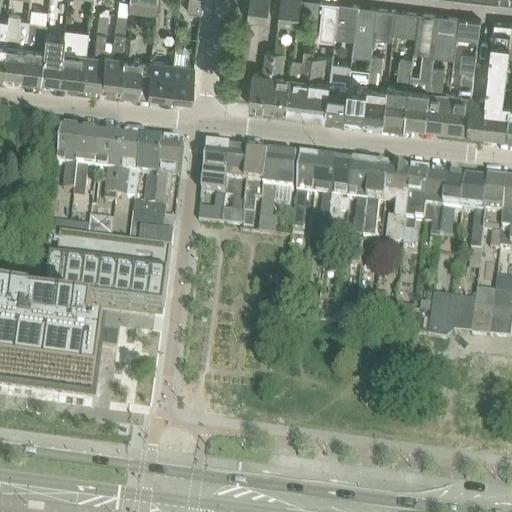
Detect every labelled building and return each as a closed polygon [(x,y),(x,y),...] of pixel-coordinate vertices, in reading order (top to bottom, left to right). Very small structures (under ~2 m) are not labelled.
[(128,0),(129,2),(127,12),(155,15),(156,0),(128,0)] [(188,0),(187,11),(200,12),(200,10),(201,2),(201,1),(201,0),(188,0)] [(268,21),(270,0),(250,0),(248,19),(268,21)] [(281,0),(279,23),(299,25),(300,13),(301,0),(281,0)] [(301,0),(300,13),(318,16),(320,0),(316,0),(301,0)] [(104,55),(100,87),(118,89),(125,34),(127,16),(127,12),(129,2),(118,1),(116,15),(112,56),(104,55)] [(322,1),(318,39),(334,41),(334,37),(338,2),(322,1)] [(338,2),(334,37),(355,40),(359,5),(338,2)] [(372,56),(374,38),(377,7),(359,5),(355,40),(353,57),(371,59),(372,56)] [(24,45),(20,77),(39,80),(45,32),(46,22),(45,22),(47,9),(31,7),(29,20),(27,20),(24,45)] [(85,53),(81,85),(100,87),(104,55),(103,55),(108,16),(109,7),(106,7),(99,13),(99,15),(98,15),(94,54),(85,53)] [(393,40),(394,33),(397,9),(377,7),(374,38),(393,40)] [(417,12),(397,9),(394,33),(414,36),(417,12)] [(424,54),(421,75),(410,74),(404,123),(425,126),(432,66),(435,41),(438,14),(417,12),(414,36),(413,52),(424,54)] [(8,14),(7,20),(1,75),(20,77),(24,45),(27,20),(19,19),(19,15),(8,14)] [(460,17),(438,14),(435,41),(457,44),(457,39),(460,17)] [(460,17),(457,39),(478,42),(480,20),(460,17)] [(490,67),(486,97),(486,99),(488,99),(484,133),(507,135),(511,102),(504,101),(509,56),(511,31),(511,23),(495,22),(490,67)] [(45,32),(39,80),(58,82),(64,35),(45,32)] [(64,35),(58,82),(81,85),(85,53),(87,35),(64,32),(64,35)] [(135,35),(125,34),(118,89),(145,92),(149,62),(141,61),(141,58),(132,57),(135,35)] [(275,50),(268,107),(288,109),(292,74),(282,73),(286,41),(276,40),(275,50)] [(307,111),(314,55),(315,49),(306,48),(305,57),(294,56),(292,74),(288,109),(307,111)] [(275,50),(265,49),(262,72),(253,71),(249,105),(268,107),(275,50)] [(451,92),(446,128),(467,131),(471,95),(476,53),(462,52),(460,71),(462,71),(459,93),(451,92)] [(314,55),(307,111),(325,114),(329,79),(323,78),(325,56),(314,55)] [(372,56),(371,59),(370,70),(364,118),(384,121),(388,87),(380,86),(383,58),(372,56)] [(388,87),(384,121),(404,123),(410,74),(412,61),(399,59),(396,85),(389,84),(388,87)] [(168,95),(172,63),(149,60),(149,62),(145,92),(168,95)] [(329,79),(325,114),(346,116),(352,68),(352,64),(331,61),(329,79)] [(190,97),(194,66),(172,63),(168,95),(190,97)] [(425,126),(446,128),(451,92),(444,91),(446,68),(432,66),(425,126)] [(346,116),(364,118),(370,70),(352,68),(346,116)] [(471,95),(467,131),(484,133),(488,99),(486,99),(486,97),(471,95)] [(63,131),(59,166),(66,167),(64,191),(69,192),(68,196),(74,197),(82,133),(63,131)] [(74,197),(74,199),(84,201),(88,170),(97,171),(99,171),(103,135),(101,135),(82,133),(74,197)] [(103,135),(99,171),(103,171),(108,172),(105,200),(116,201),(116,198),(123,138),(107,136),(103,135)] [(123,138),(116,198),(135,200),(138,176),(143,140),(123,138)] [(134,205),(133,215),(153,218),(162,143),(143,140),(138,176),(148,177),(144,206),(134,205)] [(162,143),(153,218),(164,219),(165,208),(167,209),(168,199),(170,200),(172,178),(180,179),(184,145),(162,143)] [(201,208),(199,222),(224,225),(225,211),(227,198),(229,183),(228,183),(232,151),(208,148),(202,195),(217,196),(215,210),(201,208)] [(225,211),(224,225),(244,227),(247,207),(246,207),(248,185),(246,185),(250,153),(232,151),(228,183),(229,183),(227,198),(234,198),(233,212),(225,211)] [(247,207),(244,227),(253,228),(256,201),(263,202),(264,202),(269,155),(250,153),(246,185),(248,185),(246,207),(247,207)] [(263,202),(259,234),(275,236),(277,221),(273,221),(275,204),(276,190),(293,192),(294,192),(298,159),(269,155),(264,202),(263,202)] [(301,159),(293,230),(304,231),(305,231),(309,195),(315,196),(319,161),(307,160),(301,159)] [(319,161),(315,196),(323,197),(319,233),(329,234),(338,163),(319,161)] [(338,163),(329,234),(340,235),(341,226),(340,226),(341,214),(349,215),(351,201),(355,166),(338,163)] [(355,166),(351,201),(358,201),(354,236),(365,237),(366,226),(372,167),(355,166)] [(366,226),(365,237),(376,238),(380,204),(389,205),(393,170),(372,167),(366,226)] [(389,218),(386,243),(389,243),(390,245),(398,246),(401,244),(405,245),(413,172),(393,170),(389,205),(396,206),(394,218),(389,218)] [(405,245),(405,247),(414,249),(417,247),(418,236),(415,233),(417,222),(425,223),(431,175),(413,172),(405,245)] [(450,177),(431,175),(425,223),(425,226),(432,227),(430,239),(442,241),(443,235),(450,177)] [(463,214),(463,212),(467,179),(450,177),(443,235),(452,236),(455,213),(463,214)] [(484,232),(489,181),(467,179),(463,212),(477,214),(473,248),(482,249),(484,232)] [(502,252),(502,249),(506,217),(509,184),(489,181),(484,232),(493,233),(491,251),(502,252)] [(511,184),(509,184),(506,217),(502,249),(511,250),(511,184)] [(131,230),(130,243),(140,245),(172,248),(174,234),(163,233),(164,219),(153,218),(133,215),(131,230)] [(90,228),(89,238),(111,241),(113,221),(91,219),(90,228)] [(51,234),(51,235),(69,237),(69,236),(71,225),(52,223),(51,234)] [(69,236),(69,237),(73,237),(74,237),(89,238),(90,228),(71,225),(69,236)] [(49,278),(47,294),(164,309),(172,251),(171,250),(61,236),(58,260),(52,259),(49,278)] [(354,242),(352,266),(362,266),(364,243),(354,242)] [(482,249),(473,248),(471,269),(479,270),(482,249)] [(357,313),(355,327),(373,329),(377,295),(359,293),(357,313)] [(493,337),(511,338),(511,330),(511,295),(497,293),(496,310),(493,337)] [(373,329),(373,330),(392,332),(396,306),(386,305),(387,296),(377,295),(373,329)] [(452,297),(450,309),(447,333),(455,333),(473,335),(476,308),(476,299),(452,297)] [(284,304),(282,319),(292,320),(293,320),(295,305),(284,304)] [(396,306),(392,332),(411,335),(414,311),(415,308),(396,306)] [(450,309),(433,307),(433,313),(430,337),(447,339),(446,341),(447,341),(449,340),(455,333),(447,333),(450,309)] [(476,308),(473,335),(493,337),(496,310),(476,308)] [(414,311),(411,335),(430,337),(433,313),(414,311)] [(306,312),(305,321),(318,322),(319,313),(306,312)] [(0,394),(92,407),(99,356),(113,357),(114,345),(101,343),(103,327),(102,327),(91,325),(77,324),(22,316),(4,314),(0,313),(0,394)] [(319,313),(318,322),(337,323),(337,315),(319,313)]
